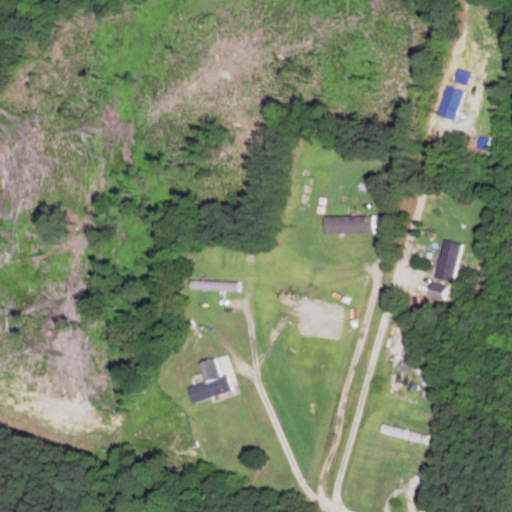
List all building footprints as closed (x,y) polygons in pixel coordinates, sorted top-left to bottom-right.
[(468,89),(450,85),(443,116),(462,120),(468,89)] [(329,232),(378,231),(377,213),(329,214),(329,232)] [(439,275),(457,281),(468,242),(449,237),(439,275)] [(451,298),(454,284),(437,281),(434,295),(451,298)] [(423,351),(406,347),(401,364),(418,369),(423,351)] [(237,390),(232,372),(224,374),(220,356),(203,361),(208,381),(192,386),(196,402),(237,390)]
